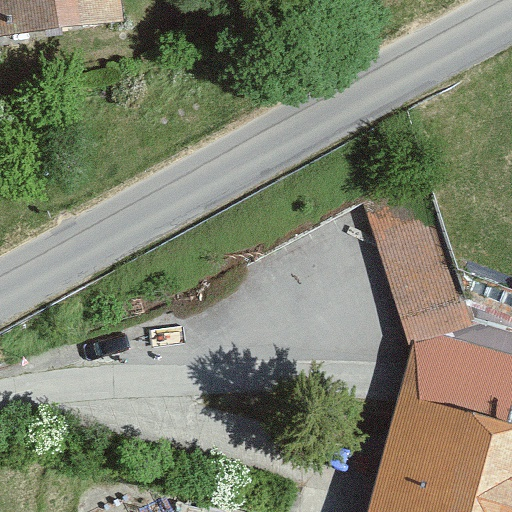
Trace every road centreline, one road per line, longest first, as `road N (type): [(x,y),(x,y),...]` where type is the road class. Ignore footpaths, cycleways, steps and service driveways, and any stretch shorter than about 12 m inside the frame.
road 1 (tertiary): [(0,289),(511,8)]
road 2 (unknown): [(0,383),(281,382)]
